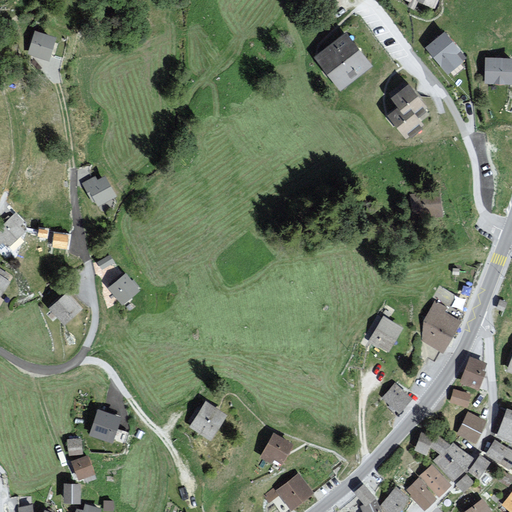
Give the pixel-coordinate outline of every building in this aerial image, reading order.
[(441,0),(408,0),(436,12),(441,0)] [(65,37),(40,30),(32,54),(57,62),(65,37)] [(378,66),(352,32),(317,57),(344,92),(378,66)] [(472,59),(451,32),(431,47),(451,74),(472,59)] [(511,59),(489,58),(488,84),(511,85),(511,59)] [(434,109),(416,83),(395,98),(403,108),(391,117),(409,142),(434,125),(427,115),(434,109)] [(109,175),(88,185),(99,209),(120,198),(109,175)] [(424,193),(427,211),(443,209),(441,191),(424,193)] [(34,229),(19,215),(0,234),(0,239),(13,251),(34,229)] [(16,283),(0,272),(0,301),(3,303),(16,283)] [(143,292),(128,274),(111,289),(126,307),(143,292)] [(436,292),(449,298),(453,290),(440,284),(436,292)] [(87,310),(72,293),(55,309),(70,326),(87,310)] [(511,303),(504,300),(500,310),(508,313),(511,303)] [(466,319),(437,302),(418,336),(447,352),(466,319)] [(408,328),(387,317),(372,344),(393,355),(408,328)] [(484,364),(470,359),(462,380),(477,386),(484,364)] [(417,397),(399,382),(386,397),(404,412),(417,397)] [(474,393),(456,390),(453,403),(472,406),(474,393)] [(211,400),(194,426),(216,441),(233,415),(211,400)] [(126,417),(102,410),(93,437),(118,444),(126,417)] [(511,411),(502,436),(511,440),(511,411)] [(490,421),(471,413),(462,435),(481,443),(490,421)] [(456,437),(445,431),(438,446),(449,451),(456,437)] [(301,445),(278,432),(265,455),(288,468),(301,445)] [(438,436),(425,432),(420,449),(432,453),(438,436)] [(511,447),(499,439),(489,454),(511,468),(511,447)] [(84,440),(70,441),(72,456),(85,455),(84,440)] [(462,440),(442,460),(457,475),(477,455),(462,440)] [(91,456),(75,463),(83,481),(99,473),(91,456)] [(492,464),(484,458),(473,471),(482,478),(492,464)] [(435,465),(425,476),(443,492),(453,481),(435,465)] [(305,471),(281,491),(297,510),(321,490),(305,471)] [(479,481),(471,473),(461,484),(469,492),(479,481)] [(423,478),(413,489),(430,506),(441,495),(423,478)] [(86,483),(68,483),(68,502),(86,502),(86,483)] [(382,494),(370,483),(361,492),(374,504),(382,494)] [(402,486),(388,504),(399,511),(403,511),(415,496),(402,486)] [(487,498),(468,511),(493,511),(496,510),(487,498)] [(389,511),(383,500),(365,509),(366,511),(389,511)]
